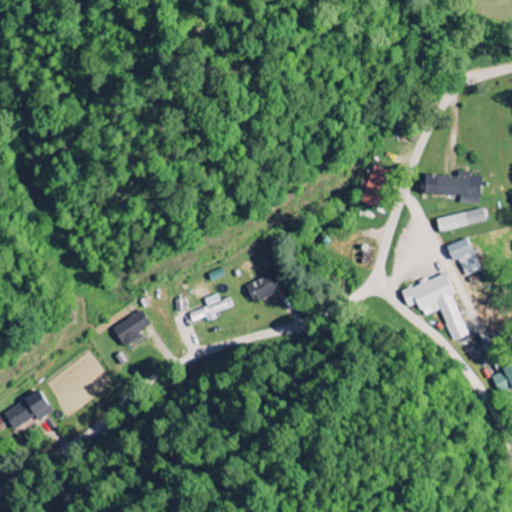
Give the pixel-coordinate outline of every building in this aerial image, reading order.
[(360,203),(377,209),(389,173),(372,167),(360,203)] [(422,196),(480,198),(481,178),(469,178),(469,177),(423,176),(422,196)] [(485,223),(482,210),(435,220),(438,234),(485,223)] [(458,261),(465,277),(485,269),(477,250),(472,252),(467,239),(445,248),(452,264),(458,261)] [(245,287),(253,304),(282,289),(273,273),(245,287)] [(453,343),(468,337),(453,298),(455,297),(446,275),(401,292),(407,308),(418,304),(423,318),(441,312),(453,343)] [(232,309),(229,299),(220,302),(217,295),(204,300),(206,309),(189,315),(192,325),(206,320),(207,324),(216,321),(214,315),(232,309)] [(152,330),(143,312),(112,328),(121,345),(152,330)] [(511,368),(503,373),(511,391),(511,368)] [(12,432),(33,419),(36,423),(51,414),(37,392),(1,414),(12,432)]
